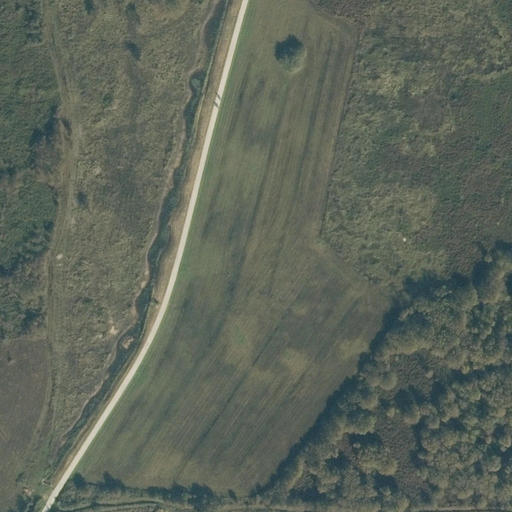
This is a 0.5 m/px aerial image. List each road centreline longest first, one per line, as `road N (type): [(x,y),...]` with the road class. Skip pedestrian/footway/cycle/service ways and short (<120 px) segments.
road 1 (track): [(45,0),(70,130),(63,218),(51,253),(57,311),(49,412),(28,475),(49,504)]
road 2 (track): [(49,504),(158,502),(227,511)]
